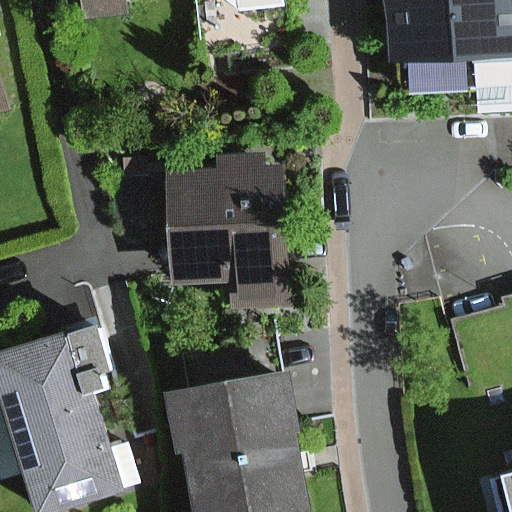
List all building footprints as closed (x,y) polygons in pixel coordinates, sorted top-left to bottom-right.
[(93,0),(96,19),(139,14),(137,0),(208,0),(218,77),(297,67),(288,0),(93,0)] [(511,0),(375,0),(379,62),(511,57),(511,0)] [(0,24),(0,111),(22,106),(0,24)] [(307,174),(183,178),(187,290),(249,288),(250,314),(311,312),(307,174)] [(93,326),(0,352),(0,446),(19,511),(80,511),(124,499),(95,398),(112,393),(93,326)] [(324,511),(301,382),(184,403),(203,511),(324,511)] [(511,511),(511,473),(482,483),(491,511),(511,511)]
